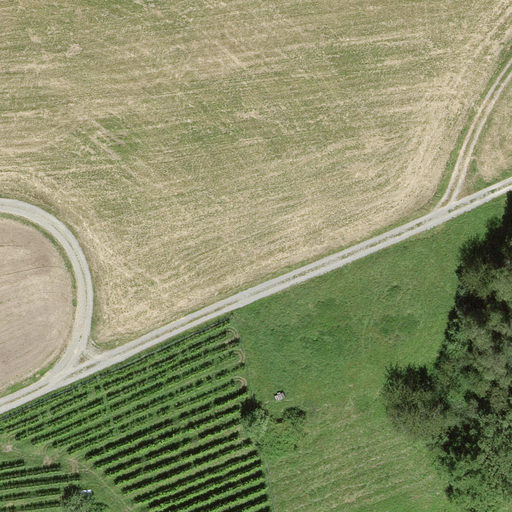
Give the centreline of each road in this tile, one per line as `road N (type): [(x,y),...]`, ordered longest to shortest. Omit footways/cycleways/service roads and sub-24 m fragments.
road 1 (track): [(511,182),(76,370)]
road 2 (track): [(76,370),(78,272),(50,227),(0,207)]
road 3 (track): [(463,204),(454,166),(511,63)]
road 4 (track): [(0,447),(55,463),(120,511)]
